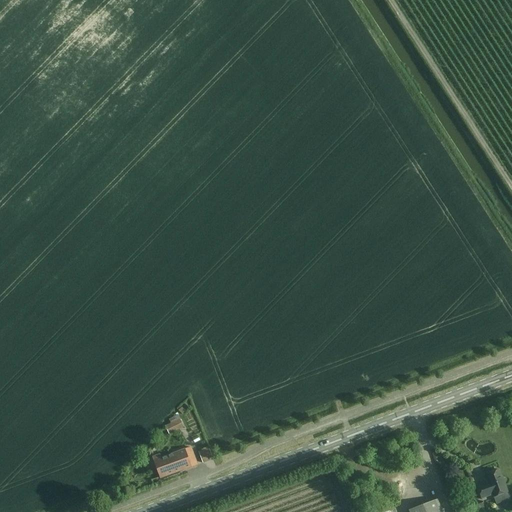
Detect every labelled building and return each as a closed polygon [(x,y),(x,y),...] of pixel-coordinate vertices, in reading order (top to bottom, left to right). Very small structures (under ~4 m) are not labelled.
[(183,425),(180,419),(171,424),(174,430),(183,425)] [(160,478),(175,473),(174,473),(197,465),(191,448),(154,461),(160,478)] [(485,484),(477,487),(481,499),(493,495),(496,504),(510,499),(499,470),(485,475),(489,485),(486,486),(485,484)] [(441,511),(437,500),(408,510),(409,511),(441,511)] [(485,511),(482,503),(476,505),(478,511),(485,511)]
